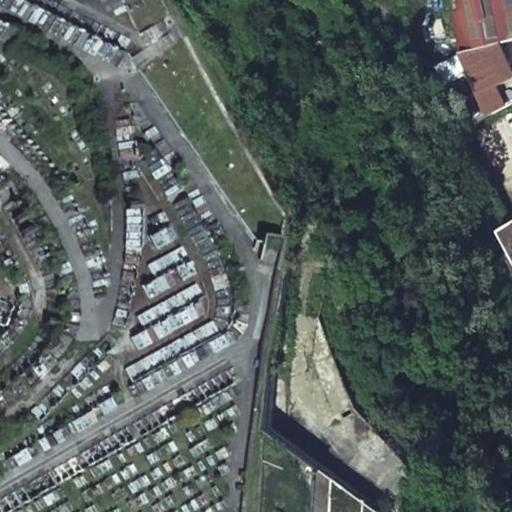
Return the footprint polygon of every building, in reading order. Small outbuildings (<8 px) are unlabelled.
[(511,0),(455,0),(470,50),(497,42),(511,38),(511,0)] [(458,52),(488,114),(501,108),(511,100),(511,71),(497,42),(470,50),(458,52)] [(452,131),(509,225),(511,223),(511,126),(501,108),(488,114),(452,131)] [(492,245),(511,276),(511,223),(509,225),(499,231),(503,238),(492,245)] [(317,465),(312,511),(383,511),(383,510),(386,511),(439,511),(437,506),(358,409),(320,318),(281,310),(270,371),(264,428),(317,465)] [(263,431),(263,437),(267,440),(271,436),(263,431)]
